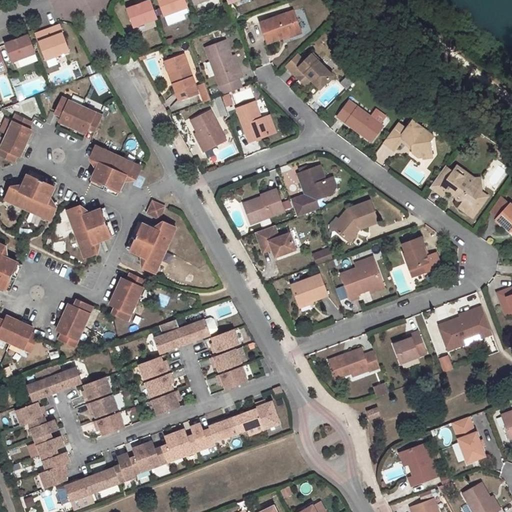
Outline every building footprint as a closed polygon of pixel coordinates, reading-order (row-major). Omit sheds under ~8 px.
[(152,0),(150,0),(129,8),(136,26),(159,18),(152,0)] [(184,9),(190,7),(187,0),(161,0),(167,15),(171,24),(188,18),(184,9)] [(294,11),(260,23),(268,43),(301,31),(294,11)] [(47,60),(70,51),(63,33),(60,25),(37,34),(47,60)] [(29,35),(6,44),(13,62),(36,53),(29,35)] [(206,47),(220,84),(239,77),(243,76),(240,68),(237,69),(232,56),(226,40),(206,47)] [(171,76),(180,100),(199,93),(184,54),(168,60),(174,75),(171,76)] [(232,56),(237,69),(240,68),(235,55),(232,56)] [(334,77),(311,55),(292,73),(301,81),(307,76),(311,80),(321,90),(334,77)] [(166,61),(171,76),(174,75),(168,60),(166,61)] [(340,81),(346,89),(353,83),(347,75),(340,81)] [(305,86),(311,80),(307,76),(301,81),(305,86)] [(220,84),(224,95),(243,88),(239,77),(220,84)] [(206,84),(199,87),(201,93),(208,90),(206,84)] [(208,90),(201,93),(205,102),(212,100),(208,90)] [(74,128),(83,107),(63,97),(56,113),(63,117),(60,122),(74,128)] [(220,97),(216,99),(219,108),(224,106),(220,97)] [(36,99),(20,100),(22,113),(37,112),(36,99)] [(260,120),(257,112),(260,111),(256,101),(238,109),(251,142),(277,133),(270,116),(263,119),(260,120)] [(385,127),(351,102),(339,118),(362,135),(364,132),(376,140),(385,127)] [(219,108),(218,109),(221,117),(227,115),(224,106),(219,108)] [(95,131),(102,116),(83,107),(74,128),(86,134),(89,128),(95,131)] [(211,111),(192,121),(203,143),(200,144),(204,152),(226,141),(211,111)] [(32,122),(16,114),(8,134),(27,143),(32,130),(29,128),(32,122)] [(401,124),(386,144),(397,152),(404,142),(409,146),(411,144),(414,147),(415,155),(420,158),(425,157),(424,152),(433,151),(431,142),(436,137),(415,122),(409,131),(401,124)] [(373,143),(376,140),(364,132),(362,135),(373,143)] [(27,143),(8,134),(0,153),(0,154),(15,162),(18,155),(21,157),(27,143)] [(141,168),(96,146),(90,159),(100,163),(92,179),(118,192),(126,176),(135,181),(141,168)] [(425,157),(425,159),(434,158),(433,151),(424,152),(425,157)] [(298,174),(307,198),(292,204),(297,217),(312,211),(309,201),(314,199),(318,197),(319,199),(332,194),(336,187),(333,178),(326,181),(320,166),(298,174)] [(444,169),(432,187),(445,196),(449,190),(454,194),(455,193),(458,195),(458,197),(458,198),(460,200),(461,201),(463,200),(463,201),(464,200),(466,201),(461,208),(470,215),(473,211),(477,213),(489,197),(482,192),(471,185),(473,183),(465,178),(468,174),(458,167),(450,179),(446,177),(449,172),(444,169)] [(56,187),(58,183),(31,170),(29,175),(56,187)] [(475,179),(468,174),(465,178),(473,183),(471,185),(482,192),(481,179),(475,179)] [(22,191),(12,187),(7,199),(52,220),(58,207),(49,203),(56,187),(29,175),(22,191)] [(92,179),(90,183),(116,196),(118,192),(92,179)] [(251,224),(284,211),(276,189),(261,195),(262,197),(263,200),(244,207),(251,224)] [(292,204),(307,198),(306,195),(291,201),(292,204)] [(263,200),(262,197),(243,204),(244,207),(263,200)] [(318,209),(314,199),(309,201),(312,211),(315,210),(318,209)] [(342,223),(336,231),(349,241),(356,232),(355,230),(359,226),(361,228),(379,221),(371,200),(348,209),(339,220),(342,223)] [(163,207),(152,202),(147,214),(158,219),(163,207)] [(498,219),(511,231),(511,230),(511,204),(511,205),(498,219)] [(81,206),(68,211),(86,257),(99,253),(95,243),(112,237),(101,209),(84,216),(81,206)] [(112,237),(116,235),(106,207),(101,209),(112,237)] [(339,220),(332,227),(336,231),(342,223),(339,220)] [(156,274),(176,228),(162,222),(159,232),(142,225),(131,252),(147,259),(143,268),(156,274)] [(142,225),(138,223),(126,250),(131,252),(142,225)] [(274,225),(256,232),(262,249),(271,246),(272,249),(275,257),(295,249),(289,233),(279,237),(274,225)] [(422,237),(403,244),(406,253),(405,253),(413,277),(432,270),(431,265),(441,261),(437,253),(429,256),(427,256),(424,247),(426,246),(422,237)] [(8,245),(0,241),(0,285),(7,289),(20,262),(4,255),(8,245)] [(329,249),(316,254),(319,263),(332,258),(329,249)] [(355,263),(357,268),(375,261),(373,257),(355,263)] [(357,268),(341,273),(351,300),(359,297),(358,294),(370,289),(384,284),(375,261),(357,268)] [(431,265),(432,270),(442,266),(441,261),(431,265)] [(7,289),(12,291),(24,265),(20,262),(7,289)] [(292,285),(299,305),(328,295),(320,274),(292,285)] [(129,321),(147,282),(131,275),(128,281),(123,279),(111,305),(117,308),(114,314),(129,321)] [(384,284),(370,289),(371,292),(385,287),(384,284)] [(212,307),(217,321),(235,314),(230,300),(212,307)] [(77,347),(94,308),(78,301),(75,308),(70,305),(59,331),(64,333),(61,340),(77,347)] [(494,334),(483,306),(473,310),(474,313),(462,318),(439,326),(449,351),(466,344),(467,347),(484,340),(483,338),(494,334)] [(32,333),(35,328),(8,315),(6,321),(0,317),(0,336),(32,352),(39,336),(32,333)] [(187,344),(181,329),(178,320),(162,325),(166,335),(156,339),(162,354),(187,344)] [(207,320),(181,329),(187,344),(212,335),(207,320)] [(235,329),(213,337),(217,345),(213,346),(216,353),(241,343),(235,329)] [(405,340),(394,345),(401,364),(427,354),(419,331),(411,334),(412,338),(405,340)] [(346,354),(329,360),(336,378),(352,372),(368,366),(369,370),(369,371),(380,367),(374,351),(364,355),(361,348),(349,353),(349,355),(347,356),(346,354)] [(236,349),(212,358),(214,365),(218,363),(221,372),(242,364),(236,349)] [(448,354),(439,356),(442,371),(452,369),(448,354)] [(162,356),(141,364),(146,380),(171,371),(169,364),(166,365),(162,356)] [(60,392),(86,382),(80,367),(64,373),(60,364),(51,367),(60,392)] [(243,366),(219,375),(221,382),(225,381),(228,389),(249,381),(243,366)] [(352,372),(353,376),(369,370),(368,366),(352,372)] [(40,382),(29,386),(35,401),(60,392),(51,367),(39,371),(43,381),(40,382)] [(172,373),(148,382),(153,398),(175,390),(172,381),(175,380),(172,373)] [(108,377),(86,385),(89,394),(86,395),(88,401),(113,392),(108,377)] [(387,384),(374,389),(378,398),(390,394),(387,384)] [(179,390),(154,400),(160,415),(182,406),(178,398),(181,397),(179,390)] [(114,395),(89,404),(89,405),(92,411),(95,410),(98,418),(120,410),(114,395)] [(265,400),(258,402),(260,407),(266,423),(268,427),(283,422),(274,400),(266,403),(265,400)] [(47,416),(49,416),(47,409),(43,410),(40,402),(18,410),(24,425),(31,422),(47,416)] [(260,407),(235,417),(241,432),(266,423),(260,407)] [(378,409),(368,412),(371,420),(381,417),(378,409)] [(511,411),(502,415),(511,439),(511,438),(511,411)] [(121,412),(96,421),(98,429),(102,427),(105,436),(127,427),(121,412)] [(53,432),(60,429),(57,419),(49,422),(47,416),(31,422),(36,438),(53,432)] [(235,417),(210,426),(211,428),(216,441),(241,432),(235,417)] [(470,418),(453,424),(468,464),(486,457),(483,448),(480,442),(477,434),(476,434),(470,418)] [(202,423),(193,426),(195,434),(201,449),(217,443),(216,441),(211,428),(205,430),(202,423)] [(187,428),(176,432),(185,455),(201,449),(195,434),(189,436),(187,428)] [(53,432),(36,438),(38,443),(30,446),(34,456),(42,453),(42,454),(59,448),(66,445),(63,435),(55,438),(53,432)] [(168,444),(162,446),(168,461),(185,455),(176,432),(166,436),(168,444)] [(153,440),(144,443),(153,467),(168,461),(162,446),(156,448),(153,440)] [(458,442),(451,444),(458,464),(464,462),(458,442)] [(137,455),(131,457),(137,473),(153,467),(144,443),(134,447),(137,455)] [(426,445),(404,453),(409,465),(414,478),(409,479),(412,487),(438,478),(426,445)] [(67,463),(72,461),(68,451),(61,454),(59,448),(42,454),(48,470),(67,463)] [(115,466),(121,482),(138,475),(137,473),(131,457),(129,452),(118,455),(121,463),(115,466)] [(404,453),(401,454),(405,466),(409,465),(404,453)] [(67,463),(48,470),(41,473),(47,487),(69,479),(66,471),(70,469),(67,463)] [(115,466),(92,475),(97,491),(121,482),(115,466)] [(447,474),(441,476),(444,483),(450,481),(447,474)] [(92,475),(66,485),(72,500),(73,500),(92,493),(97,491),(92,475)] [(473,511),(496,511),(495,510),(496,509),(489,496),(480,481),(462,491),(473,511)] [(307,482),(298,487),(303,495),(312,489),(307,482)] [(288,486),(280,489),(283,498),(292,495),(288,486)] [(434,488),(418,494),(421,499),(437,494),(434,488)] [(76,508),(95,500),(92,493),(73,500),(76,508)] [(24,497),(26,511),(36,511),(34,495),(24,497)] [(492,495),(489,496),(496,509),(499,507),(492,495)] [(438,511),(433,498),(411,506),(413,511),(438,511)] [(314,505),(317,511),(326,511),(321,501),(314,505)]
